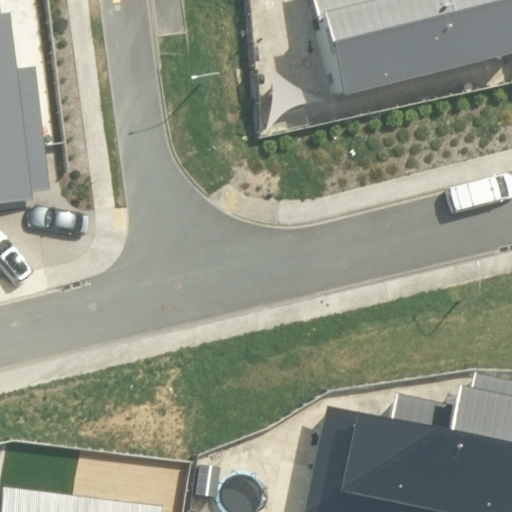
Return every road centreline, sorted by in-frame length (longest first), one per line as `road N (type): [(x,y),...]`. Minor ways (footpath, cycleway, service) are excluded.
road 1 (residential): [(157,312),(511,207)]
road 2 (residential): [(157,312),(112,0)]
road 3 (residential): [(0,369),(157,312)]
